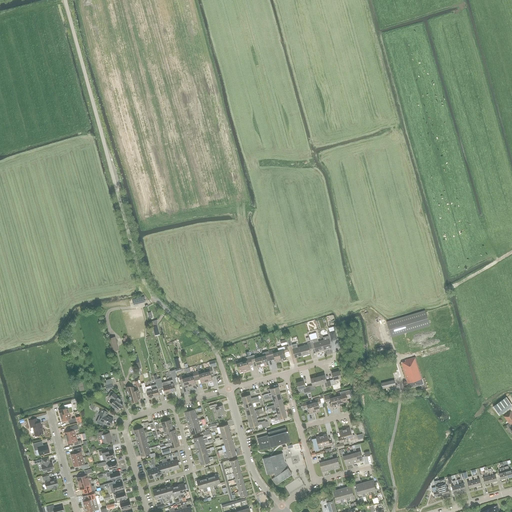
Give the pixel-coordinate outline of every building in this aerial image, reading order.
[(391,337),(404,333),(406,333),(429,326),(425,311),(387,322),(391,337)] [(335,331),(328,332),(331,341),(337,339),(335,331)] [(321,341),(323,350),(331,348),(328,336),(323,337),(324,340),(321,341)] [(115,337),(108,339),(112,352),(119,350),(115,337)] [(323,350),(321,341),(318,341),(317,338),(309,340),(310,342),(312,348),(315,347),(316,352),(323,350)] [(309,349),(312,348),(310,342),(307,343),(308,344),(300,347),(303,356),(310,354),(309,349)] [(291,345),(295,358),(303,356),(300,347),(297,347),(296,344),(292,345),(291,345)] [(284,346),(277,348),(278,352),(281,362),(283,361),(286,359),(284,352),(288,351),(287,346),(285,347),(284,346)] [(281,362),(278,352),(275,353),(274,349),(268,351),(270,356),(273,355),(275,363),(279,361),(279,362),(281,362)] [(266,357),(270,356),(268,351),(262,353),(263,356),(260,357),(263,367),(265,366),(264,366),(268,365),(266,357)] [(263,367),(260,357),(257,358),(256,355),(250,356),(252,361),(255,360),(257,368),(261,367),(263,367)] [(248,362),(252,361),(250,356),(244,358),(245,361),(242,362),(245,372),(246,371),(250,370),(248,362)] [(423,384),(415,357),(405,360),(405,361),(401,363),(408,383),(409,383),(410,388),(422,384),(423,384)] [(245,372),(242,362),(239,363),(238,360),(232,361),(233,366),(237,365),(239,373),(243,372),(245,372)] [(204,373),(207,382),(209,382),(209,381),(212,380),(210,373),(213,372),(212,367),(206,369),(207,372),(204,373)] [(207,382),(204,373),(201,373),(200,370),(195,372),(197,377),(199,376),(201,383),(205,382),(205,383),(207,382)] [(330,380),(331,385),(337,384),(336,379),(341,378),(339,371),(332,373),(333,379),(330,380)] [(194,378),(197,377),(195,372),(190,373),(191,376),(188,377),(191,387),(192,387),(192,386),(196,385),(194,378)] [(191,387),(188,377),(185,378),(184,375),(179,376),(179,378),(180,381),(180,382),(183,381),(185,388),(189,387),(189,388),(191,387)] [(331,385),(330,380),(326,381),(325,375),(317,377),(319,384),(324,382),(326,387),(331,385)] [(167,381),(170,393),(176,391),(174,384),(177,384),(177,382),(175,377),(172,378),(172,380),(167,381)] [(314,385),(319,384),(317,377),(310,379),(312,385),(309,386),(310,391),(316,390),(314,385)] [(170,393),(167,381),(162,383),(161,378),(158,379),(160,388),(163,387),(165,394),(170,393)] [(107,383),(105,383),(106,390),(113,388),(111,379),(106,380),(107,383)] [(157,389),(160,388),(158,379),(155,380),(156,384),(151,386),(151,389),(152,389),(154,397),(159,396),(157,389)] [(383,389),(396,386),(394,380),(381,383),(383,389)] [(310,391),(309,386),(305,387),(303,381),(296,383),(298,389),(303,388),(304,393),(310,391)] [(151,389),(151,386),(145,387),(145,385),(142,386),(144,393),(147,392),(149,399),(154,397),(152,389),(151,389)] [(135,391),(134,389),(130,387),(126,388),(126,391),(128,390),(131,403),(138,401),(137,399),(140,398),(138,390),(135,391)] [(271,393),(268,394),(269,396),(272,395),(280,393),(278,387),(270,389),(271,393)] [(335,397),(338,407),(340,406),(339,406),(343,405),(343,403),(348,401),(346,395),(351,394),(349,389),(337,393),(338,396),(335,397)] [(118,411),(123,405),(119,402),(122,399),(113,392),(111,391),(108,396),(114,401),(110,405),(118,411)] [(272,395),(269,396),(269,398),(272,398),(273,401),(282,399),(280,393),(272,395)] [(338,407),(335,397),(332,398),(331,394),(324,396),(325,402),(330,400),(331,403),(330,403),(330,404),(330,406),(332,407),(332,408),(336,407),(338,407)] [(243,403),(259,399),(258,396),(254,398),(251,398),(250,395),(242,397),(243,403)] [(511,405),(506,397),(493,407),(499,415),(511,405)] [(312,403),(315,413),(317,413),(316,412),(320,411),(318,404),(321,403),(320,398),(314,399),(315,402),(312,403)] [(245,409),(253,407),(252,403),(255,402),(260,401),(259,399),(243,403),(245,409)] [(274,405),(272,406),(272,408),(275,407),(283,405),(282,399),(273,401),(274,405)] [(315,413),(312,403),(309,404),(308,401),(302,403),(304,408),(307,407),(309,414),(313,413),(313,414),(315,413)] [(65,408),(59,410),(60,416),(70,413),(73,412),(73,411),(72,407),(71,404),(65,405),(65,408)] [(217,407),(217,404),(209,406),(210,409),(215,407),(218,418),(225,416),(222,405),(217,407)] [(275,407),(272,408),(273,410),(273,411),(276,410),(277,413),(285,411),(283,405),(275,407)] [(247,415),(262,411),(264,410),(264,408),(257,410),(254,411),(253,407),(245,409),(247,415)] [(100,415),(96,423),(103,426),(104,423),(109,426),(113,419),(106,416),(108,412),(102,409),(99,415),(100,415)] [(186,418),(196,415),(195,409),(184,412),(186,418)] [(249,421),(257,419),(256,415),(263,413),(262,411),(247,415),(249,421)] [(278,417),(275,418),(276,420),(279,419),(287,417),(285,411),(277,413),(278,417)] [(70,413),(60,416),(62,422),(68,420),(69,423),(76,421),(75,418),(71,419),(70,413)] [(187,423),(198,420),(196,415),(186,418),(187,423)] [(37,423),(36,418),(29,420),(30,427),(33,426),(35,436),(43,434),(40,422),(37,423)] [(261,424),(262,428),(269,426),(268,421),(265,422),(265,421),(261,422),(258,423),(257,419),(249,421),(250,428),(258,425),(261,424)] [(189,429),(200,426),(198,420),(187,423),(189,429)] [(221,433),(229,431),(228,424),(219,427),(221,433)] [(66,438),(76,435),(74,430),(78,429),(77,426),(70,428),(71,431),(65,433),(66,438)] [(200,426),(189,429),(191,435),(201,432),(200,426)] [(344,428),(347,438),(350,437),(351,440),(353,440),(352,437),(350,427),(346,428),(344,428)] [(286,431),(285,428),(267,433),(267,435),(257,438),(260,450),(271,447),(291,441),(288,431),(286,431)] [(344,439),(347,438),(344,428),(342,429),(339,430),(341,438),(338,438),(339,444),(345,442),(344,439)] [(104,434),(103,432),(103,431),(97,433),(99,440),(102,439),(103,443),(111,441),(109,433),(104,434)] [(223,439),(231,437),(229,431),(221,433),(223,439)] [(321,435),(324,445),(327,444),(328,447),(333,445),(331,440),(329,441),(327,434),(323,435),(323,434),(321,435)] [(76,435),(66,438),(68,444),(74,442),(75,445),(82,443),(81,440),(77,441),(76,435)] [(313,442),(315,450),(322,449),(321,445),(324,445),(321,435),(319,435),(319,436),(316,437),(316,438),(315,439),(313,442)] [(225,445),(233,443),(231,437),(223,439),(225,445)] [(196,449),(205,447),(204,443),(208,442),(208,440),(195,444),(196,449)] [(42,441),(33,444),(35,451),(36,456),(40,455),(49,452),(47,445),(43,446),(42,441)] [(226,451),(235,449),(233,443),(225,445),(226,451)] [(72,454),(70,455),(72,460),(72,461),(82,458),(81,452),(82,452),(81,447),(73,449),(73,452),(74,452),(75,454),(72,454)] [(148,448),(139,450),(141,456),(150,454),(148,448)] [(353,449),(354,453),(357,463),(363,461),(361,451),(356,452),(355,448),(353,449)] [(108,449),(99,452),(100,456),(102,455),(103,460),(105,460),(106,459),(109,459),(115,457),(113,451),(109,452),(108,449)] [(235,449),(226,451),(228,457),(236,455),(235,449)] [(357,463),(354,453),(351,454),(349,450),(347,451),(348,455),(351,464),(357,463)] [(199,460),(208,458),(207,454),(211,453),(211,451),(198,454),(199,460)] [(351,464),(348,455),(345,456),(344,452),(341,452),(342,456),(343,456),(345,466),(351,464)] [(282,453),(263,459),(267,475),(270,474),(273,478),(272,479),(276,485),(292,474),(288,468),(287,468),(282,453)] [(329,456),(330,459),(333,469),(340,467),(337,458),(333,459),(332,455),(329,456)] [(333,469),(330,459),(327,460),(326,456),(324,457),(325,461),(327,471),(333,469)] [(49,463),(49,461),(50,461),(48,457),(42,459),(43,465),(42,465),(44,473),(54,470),(52,462),(49,463)] [(171,461),(173,470),(180,468),(179,465),(178,463),(177,459),(173,461),(172,457),(170,457),(171,461)] [(212,457),(208,458),(199,460),(201,465),(210,462),(209,460),(213,459),(212,457)] [(82,458),(72,461),(74,467),(84,464),(82,458)] [(171,461),(167,462),(166,458),(164,459),(167,472),(173,470),(171,461)] [(327,471),(325,461),(321,462),(320,458),(318,459),(319,463),(322,472),(327,471)] [(161,473),(167,472),(164,459),(161,460),(163,464),(159,465),(159,467),(161,473)] [(232,467),(239,465),(237,459),(230,461),(232,467)] [(107,465),(105,465),(106,469),(108,470),(109,469),(109,470),(111,469),(118,467),(116,461),(108,464),(108,465),(107,465)] [(151,469),(147,470),(150,479),(156,477),(152,464),(150,465),(151,469)] [(155,464),(152,464),(156,477),(162,475),(161,473),(159,467),(156,468),(155,464)] [(234,473),(241,471),(239,465),(232,467),(234,473)] [(489,476),(491,482),(497,481),(495,474),(493,475),(492,470),(489,471),(490,476),(489,476)] [(113,474),(112,471),(110,471),(106,473),(107,477),(110,476),(111,480),(121,478),(119,472),(113,474)] [(491,482),(489,476),(488,476),(487,472),(484,473),(485,477),(483,478),(485,484),(491,482)] [(50,479),(49,475),(42,477),(43,480),(44,480),(47,480),(47,482),(46,482),(48,489),(53,487),(53,489),(57,488),(57,486),(58,486),(56,479),(52,480),(51,478),(50,479)] [(87,475),(77,478),(78,484),(89,481),(87,475)] [(473,480),(475,487),(481,485),(479,479),(477,479),(476,475),(475,475),(473,476),(474,480),(473,480)] [(214,489),(216,489),(212,476),(207,477),(210,486),(213,485),(214,489)] [(237,486),(245,484),(243,477),(235,479),(235,480),(234,480),(235,483),(236,483),(237,486)] [(204,492),(206,492),(202,479),(197,481),(199,489),(202,488),(204,492)] [(439,480),(443,495),(449,494),(448,487),(447,487),(445,482),(444,479),(439,480)] [(457,485),(459,491),(465,489),(463,483),(461,483),(460,479),(457,480),(458,484),(457,485)] [(367,481),(370,491),(373,490),(375,494),(377,493),(376,489),(375,489),(373,480),(367,481)] [(437,497),(443,495),(439,480),(434,481),(435,485),(436,490),(437,497)] [(89,481),(78,484),(80,490),(82,489),(83,489),(84,493),(95,490),(94,486),(92,486),(90,481),(89,481)] [(109,483),(104,484),(105,488),(108,487),(108,488),(110,488),(111,492),(116,491),(115,490),(124,488),(122,482),(116,484),(115,481),(109,483)] [(371,495),(370,491),(367,481),(362,483),(364,492),(368,491),(369,495),(371,495)] [(365,496),(364,492),(362,483),(355,485),(358,494),(362,493),(363,497),(365,496)] [(178,485),(181,498),(184,497),(183,494),(186,492),(186,489),(184,485),(184,484),(178,485)] [(172,487),(171,485),(165,487),(169,500),(171,499),(170,495),(174,494),(172,487)] [(182,501),(181,498),(178,485),(172,487),(174,494),(174,496),(178,495),(180,501),(181,502),(182,501)] [(345,487),(348,497),(351,496),(352,500),(355,499),(354,495),(353,495),(351,486),(345,487)] [(166,500),(169,500),(165,487),(159,489),(162,497),(165,496),(166,500)] [(349,501),(348,497),(345,487),(340,489),(342,498),(346,498),(347,502),(349,501)] [(159,489),(153,490),(155,499),(159,498),(161,504),(163,503),(163,502),(162,497),(159,489)] [(246,489),(239,491),(240,497),(248,495),(246,489)] [(343,502),(342,498),(340,489),(333,491),(336,500),(340,499),(341,503),(342,503),(343,502)] [(117,500),(126,498),(125,492),(115,495),(117,500)] [(84,501),(83,502),(85,507),(93,505),(97,504),(96,501),(96,498),(94,493),(87,495),(89,500),(84,501)] [(122,509),(131,507),(129,501),(120,504),(122,509)] [(329,511),(335,511),(333,501),(327,502),(329,511)]
